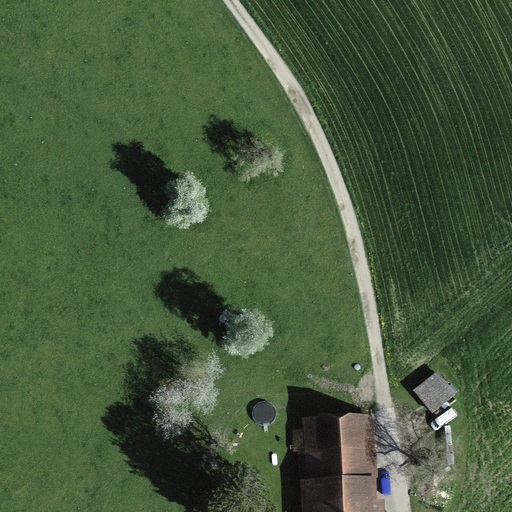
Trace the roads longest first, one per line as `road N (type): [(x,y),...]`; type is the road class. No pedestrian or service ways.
road 1 (track): [(373,336),(338,192),(222,0)]
road 2 (unclassified): [(393,511),(373,336)]
